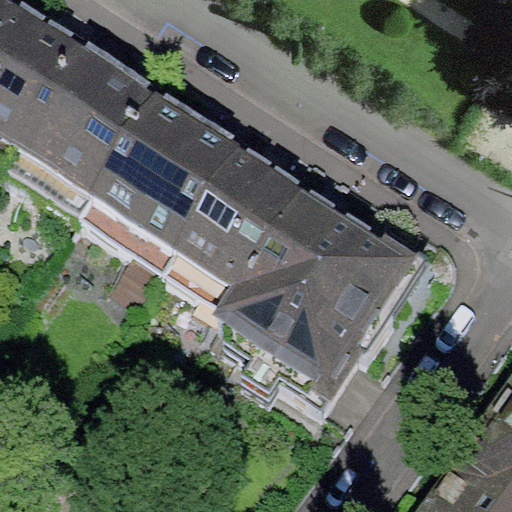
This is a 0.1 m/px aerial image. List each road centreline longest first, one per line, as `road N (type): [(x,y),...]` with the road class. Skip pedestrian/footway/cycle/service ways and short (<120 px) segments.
road 1 (residential): [(511,239),(148,0)]
road 2 (residential): [(511,293),(355,511)]
